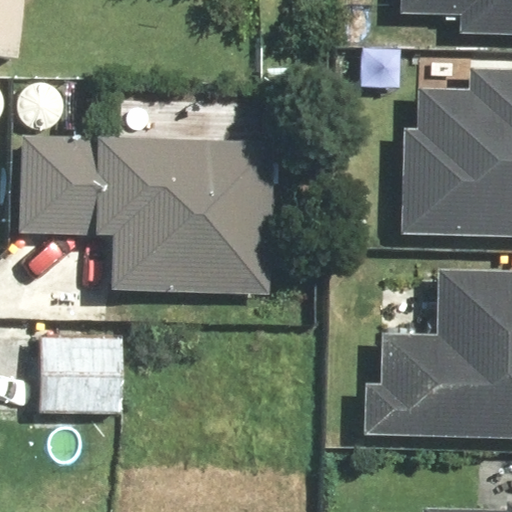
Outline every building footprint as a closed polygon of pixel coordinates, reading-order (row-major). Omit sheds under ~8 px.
[(0,0),(0,63),(15,65),(17,0),(0,0)] [(511,0),(391,0),(391,15),(455,18),(454,39),(511,40),(511,0)] [(398,132),(398,142),(394,237),(511,241),(511,77),(467,75),(466,95),(416,93),(414,132),(398,132)] [(276,165),(264,165),(265,144),(259,144),(260,105),(121,103),(120,142),(16,141),(14,242),(104,243),(103,299),(262,301),(264,187),(275,188),(276,165)] [(374,337),(372,385),(360,384),(358,441),(511,445),(511,277),(435,275),(433,339),(374,337)] [(121,343),(33,339),(30,414),(117,418),(121,343)]
